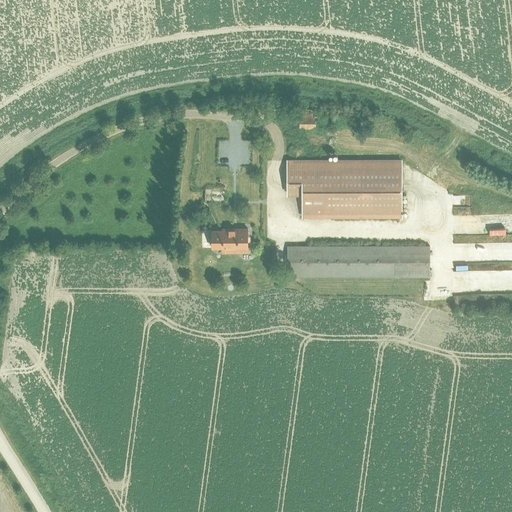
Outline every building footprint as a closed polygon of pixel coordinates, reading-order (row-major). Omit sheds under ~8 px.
[(332,127),(332,116),(313,115),(313,109),(299,108),(299,127),(332,127)] [(402,215),(402,160),(287,161),(287,194),(302,193),(302,216),(402,215)] [(466,233),(466,224),(473,224),(473,216),(454,216),(454,233),(466,233)] [(248,252),(248,229),(223,229),(223,231),(212,231),(212,247),(223,247),(223,252),(248,252)] [(288,277),(431,276),(431,246),(288,246),(288,277)] [(461,275),(461,290),(470,290),(471,275),(461,275)] [(511,297),(511,275),(493,276),(493,289),(490,290),(490,297),(511,297)]
